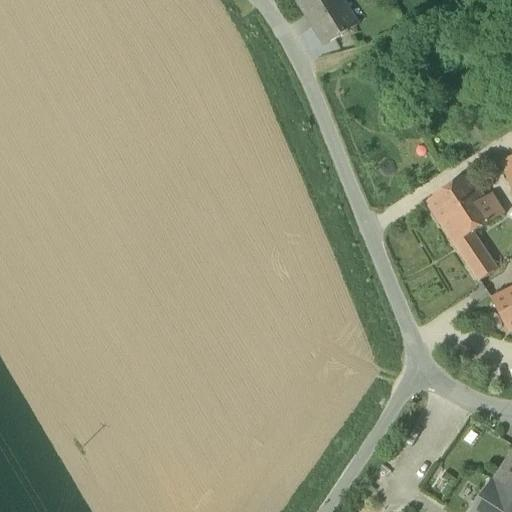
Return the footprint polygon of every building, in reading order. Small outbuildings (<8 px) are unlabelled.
[(295,0),(325,48),(357,28),(340,0),(295,0)] [(490,96),(511,74),(511,46),(478,85),(490,96)] [(511,100),(500,108),(509,125),(511,123),(511,100)] [(510,186),(511,184),(511,159),(499,166),(510,186)] [(497,271),(473,235),(504,215),(491,196),(485,200),(469,176),(426,204),(455,247),(479,283),(497,271)] [(511,334),(511,290),(491,301),(509,336),(511,334)] [(511,456),(494,483),(511,495),(511,456)] [(511,511),(511,495),(494,483),(475,511),(511,511)]
